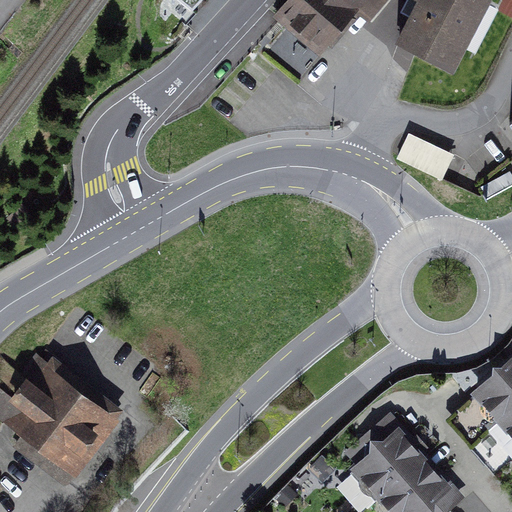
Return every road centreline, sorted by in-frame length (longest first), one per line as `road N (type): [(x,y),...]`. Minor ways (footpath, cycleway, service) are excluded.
road 1 (primary): [(386,274),(246,408),(157,511)]
road 2 (residential): [(135,232),(110,178),(112,139),(247,0)]
road 3 (primary): [(216,511),(282,443),(415,342)]
road 4 (secondary): [(135,232),(220,185),(273,167),(352,176)]
road 5 (secondary): [(0,313),(135,232)]
road 6 (residential): [(505,511),(410,396)]
road 7 (primary): [(415,342),(450,350),(483,337),(507,290)]
